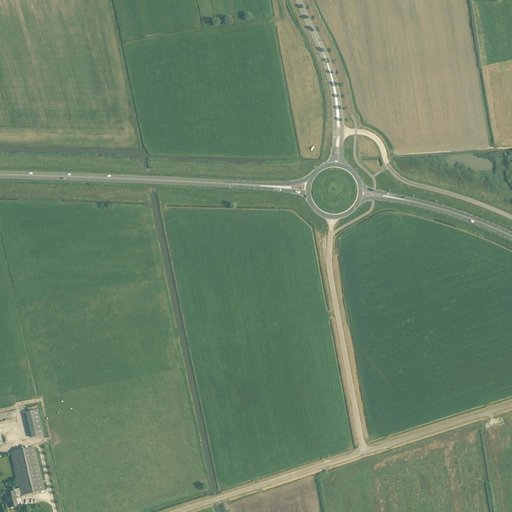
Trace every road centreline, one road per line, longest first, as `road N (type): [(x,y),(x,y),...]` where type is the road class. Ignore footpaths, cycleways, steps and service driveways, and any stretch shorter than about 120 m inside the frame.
road 1 (primary): [(252,185),(0,174)]
road 2 (unclassified): [(363,452),(330,274),(331,217)]
road 3 (unclassified): [(511,218),(402,181),(371,135),(338,130)]
road 4 (unclassified): [(176,511),(363,452)]
road 5 (unclassified): [(363,452),(511,404)]
road 6 (tertiary): [(298,0),(331,78),(338,130)]
